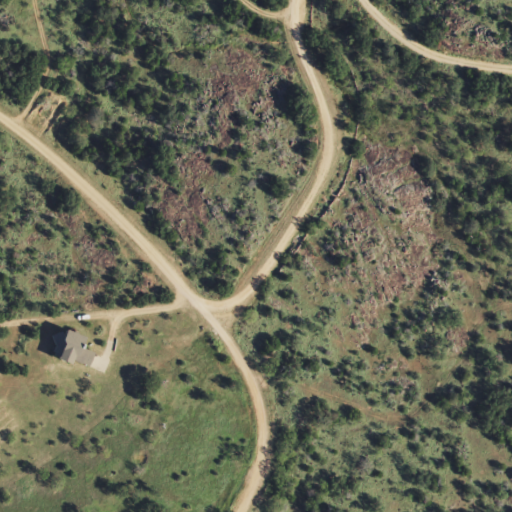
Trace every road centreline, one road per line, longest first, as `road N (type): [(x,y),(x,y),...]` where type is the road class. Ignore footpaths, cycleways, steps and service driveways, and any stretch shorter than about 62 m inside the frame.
road 1 (residential): [(0,116),(94,187),(234,358),(251,398),(253,433),(236,511)]
road 2 (residential): [(211,324),(260,272),(329,142),(327,108),(299,61),(296,0)]
road 3 (residential): [(511,500),(344,511)]
